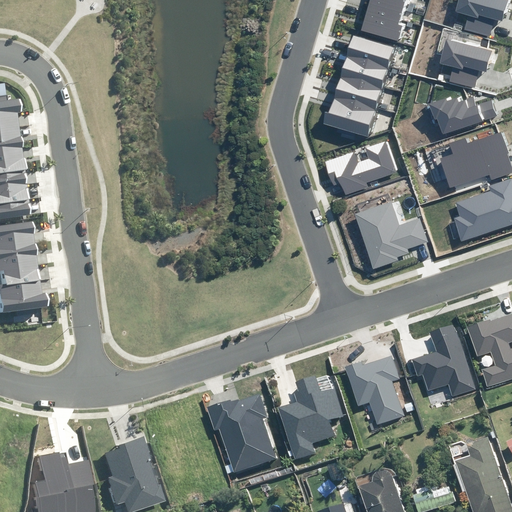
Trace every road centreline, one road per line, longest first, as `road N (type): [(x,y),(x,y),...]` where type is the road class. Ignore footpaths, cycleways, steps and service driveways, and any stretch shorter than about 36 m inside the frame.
road 1 (residential): [(338,317),(275,123),(274,96),(305,0)]
road 2 (residential): [(42,73),(97,390)]
road 3 (residential): [(97,390),(338,317)]
road 4 (residential): [(338,317),(511,259)]
